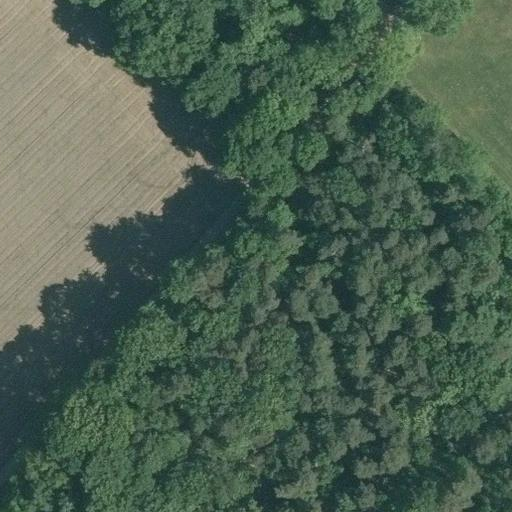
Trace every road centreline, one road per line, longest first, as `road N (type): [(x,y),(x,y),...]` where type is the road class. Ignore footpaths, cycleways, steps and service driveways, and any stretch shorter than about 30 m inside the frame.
road 1 (track): [(286,152),(217,214),(0,472)]
road 2 (track): [(286,152),(299,225),(256,511)]
